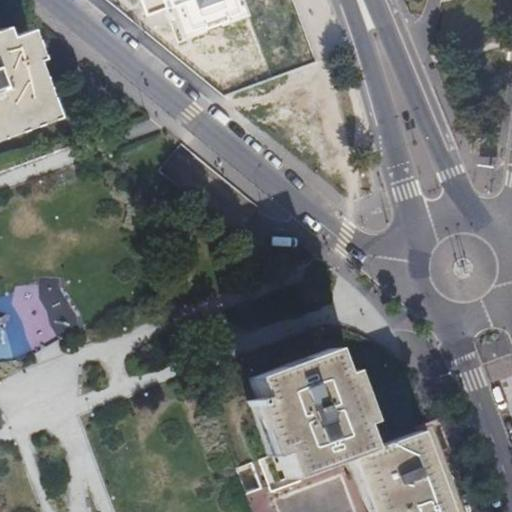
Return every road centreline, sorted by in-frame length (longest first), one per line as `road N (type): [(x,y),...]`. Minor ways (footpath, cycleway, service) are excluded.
road 1 (residential): [(56,0),(363,253),(412,282)]
road 2 (tertiary): [(370,23),(422,239)]
road 3 (tertiary): [(463,218),(395,56),(370,23)]
road 4 (tertiary): [(462,322),(471,379),(511,489)]
